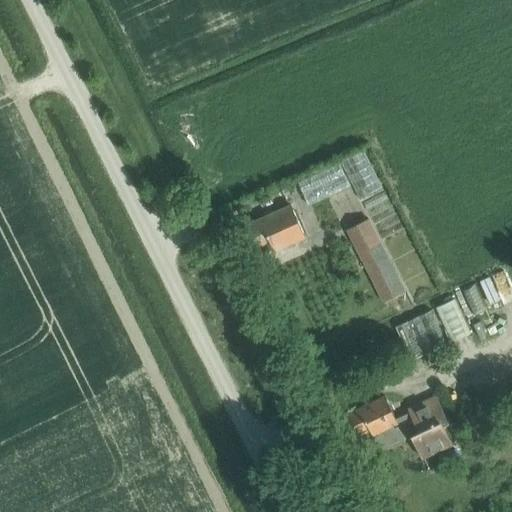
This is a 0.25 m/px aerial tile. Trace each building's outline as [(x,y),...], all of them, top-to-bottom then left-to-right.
[(368,157),(347,167),(360,196),(382,187),(368,157)] [(344,167),(301,181),(308,202),(350,188),(344,167)] [(271,242),(275,251),(305,238),(290,205),(243,226),(254,250),(271,242)] [(405,291),(368,219),(346,230),(383,302),(405,291)] [(455,299),(437,308),(452,342),(471,333),(455,299)] [(411,358),(448,342),(433,308),(396,324),(411,358)] [(384,396),(342,416),(353,438),(371,430),(375,438),(381,450),(400,441),(398,437),(412,430),(414,434),(412,435),(423,458),(451,445),(451,444),(462,439),(462,441),(484,431),(472,405),(458,412),(458,414),(447,419),(436,396),(408,409),(412,416),(397,423),(384,396)]
